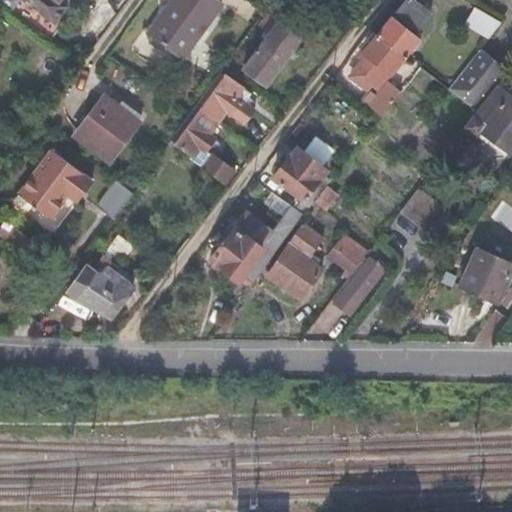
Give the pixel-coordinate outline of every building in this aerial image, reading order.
[(23,0),(54,23),(67,5),(60,0),(23,0)] [(221,7),(211,0),(174,0),(147,37),(181,61),(221,7)] [(430,11),(414,0),(405,0),(378,36),(404,55),(417,37),(413,34),(430,11)] [(260,29),(270,36),(244,71),(266,87),(301,37),(281,23),(285,17),(274,9),(260,29)] [(499,24),(479,11),(467,27),(486,41),(499,24)] [(364,53),(368,56),(352,77),(367,88),(378,74),(382,77),(387,70),(390,73),(404,55),(378,36),(364,53)] [(507,73),(478,51),(451,86),(448,90),(477,112),(496,87),(504,77),(507,73)] [(511,83),(504,77),(496,87),(511,99),(511,83)] [(249,98),(222,78),(198,111),(216,123),(225,111),(244,125),(254,111),(244,104),(249,98)] [(401,93),(387,83),(368,108),(381,118),(401,93)] [(511,99),(496,87),(477,112),(465,128),(477,137),(480,132),(509,153),(511,148),(511,99)] [(113,109),(102,100),(75,137),(108,161),(140,117),(119,101),(113,109)] [(216,123),(198,111),(173,145),(187,155),(185,158),(224,186),(233,172),(211,157),(210,158),(204,153),(213,140),(207,136),(216,123)] [(292,159),(289,157),(274,177),(304,201),(296,211),(305,218),(310,211),(328,188),(319,181),(324,175),(327,171),(322,167),(331,155),(331,149),(319,140),(313,142),(304,153),(300,149),(292,159)] [(89,184),(47,154),(15,198),(48,222),(64,200),(70,191),(79,198),(89,184)] [(324,175),(319,181),(328,188),(332,182),(324,175)] [(132,195),(114,181),(96,206),(114,219),(132,195)] [(442,208),(418,188),(399,213),(423,231),(442,208)] [(79,198),(70,191),(64,200),(73,207),(79,198)] [(271,232),(247,214),(211,260),(238,281),(246,271),(258,280),(305,218),(296,211),(290,207),(261,249),(260,248),(271,232)] [(5,224),(0,231),(0,238),(24,256),(33,244),(5,224)] [(325,242),(305,227),(268,278),(301,302),(322,272),(310,263),(325,242)] [(365,253),(342,236),(325,258),(347,276),(365,253)] [(511,270),(511,265),(477,250),(460,286),(497,303),(511,270)] [(383,271),(369,260),(334,305),(348,316),(383,271)] [(99,276),(85,266),(65,294),(79,304),(82,299),(111,320),(134,288),(105,267),(99,276)]
